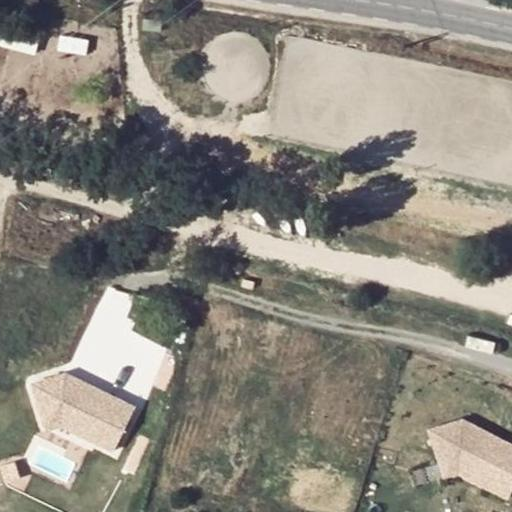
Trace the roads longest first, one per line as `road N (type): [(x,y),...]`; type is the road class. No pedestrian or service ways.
road 1 (track): [(511,305),(0,175)]
road 2 (track): [(511,367),(179,279),(131,282),(123,292)]
road 3 (track): [(133,0),(135,78),(184,127),(214,134)]
